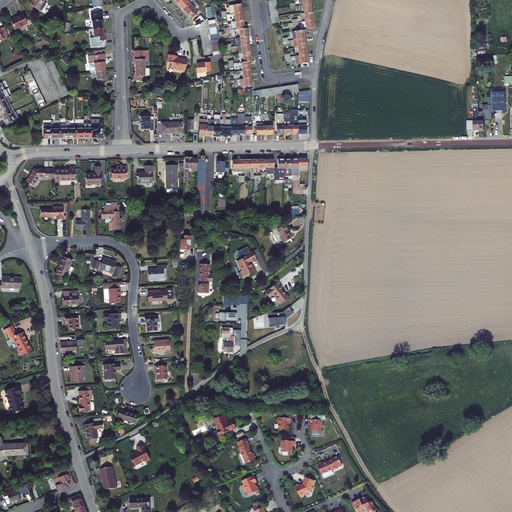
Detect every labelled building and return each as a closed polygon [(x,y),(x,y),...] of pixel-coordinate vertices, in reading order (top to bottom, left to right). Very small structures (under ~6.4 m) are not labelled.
[(44,0),(33,0),(30,6),(38,11),(41,6),(44,0)] [(183,0),(178,0),(174,4),(180,11),(187,4),(190,1),(189,0),(185,0),(184,1),(183,0)] [(187,4),(180,11),(185,17),(187,16),(190,19),(195,14),(187,4)] [(311,4),(303,4),(304,12),(312,12),(311,4)] [(239,5),(227,6),(228,15),(231,15),(240,14),(239,5)] [(312,12),(304,12),(305,20),(313,20),(312,12)] [(240,14),(231,15),(232,23),(241,22),(240,14)] [(100,25),(99,15),(88,17),(89,32),(99,31),(98,25),(100,25)] [(24,26),(20,18),(8,24),(12,32),(24,26)] [(313,20),(305,20),(306,29),(314,28),(313,20)] [(241,22),(232,23),(229,23),(230,31),(232,31),(242,30),(241,22)] [(304,29),(295,30),(296,38),(305,37),(304,29)] [(242,30),(232,31),(233,39),(245,38),(244,30),(242,30)] [(99,31),(89,32),(91,44),(102,43),(101,37),(100,37),(99,31)] [(305,37),(296,38),(297,47),(306,46),(305,37)] [(245,38),(233,39),(234,48),(246,46),(245,38)] [(246,46),(234,48),(234,56),(247,54),(246,46)] [(306,46),(297,47),(298,55),(307,54),(306,46)] [(99,57),(99,52),(91,54),(92,58),(91,58),(92,66),(87,66),(88,75),(92,74),(102,73),(102,67),(101,57),(99,57)] [(147,53),(132,54),(133,64),(134,64),(134,70),(144,70),(143,63),(147,63),(147,53)] [(247,54),(234,56),(235,64),(236,64),(245,63),(248,63),(247,54)] [(307,54),(298,55),(295,55),(296,63),(307,62),(307,54)] [(172,59),(167,58),(166,65),(169,66),(168,66),(170,67),(169,71),(175,72),(176,73),(179,74),(181,73),(184,73),(186,62),(179,61),(179,62),(176,62),(176,60),(174,59),(172,60),(172,59)] [(65,98),(49,62),(43,65),(59,101),(65,98)] [(245,63),(236,64),(237,72),(246,71),(245,63)] [(203,65),(195,66),(196,71),(195,71),(196,77),(210,74),(209,65),(203,66),(203,65)] [(144,70),(134,70),(134,77),(133,77),(133,82),(144,82),(144,70)] [(246,71),(237,72),(238,80),(247,79),(246,71)] [(42,108),(27,73),(21,76),(36,110),(42,108)] [(103,80),(102,73),(92,74),(94,86),(105,85),(104,80),(103,80)] [(247,79),(238,80),(240,89),(248,88),(247,79)] [(309,89),(298,90),(298,101),(309,101),(309,89)] [(502,95),(489,95),(490,114),(502,114),(502,95)] [(7,107),(0,109),(0,118),(7,115),(10,114),(7,107)] [(7,115),(0,118),(0,121),(2,126),(10,122),(7,115)] [(48,119),(45,119),(46,130),(40,130),(40,133),(40,142),(48,142),(48,119)] [(52,119),(48,119),(48,142),(56,142),(56,129),(50,129),(50,124),(52,124),(52,119)] [(149,132),(149,134),(153,134),(153,120),(140,120),(140,132),(149,132)] [(282,137),(281,120),(274,120),(275,136),(273,136),(273,139),(277,139),(277,137),(282,137)] [(197,139),(205,139),(206,123),(202,123),(202,125),(198,125),(197,139)] [(66,124),(64,124),(64,142),(72,141),(72,129),(66,129),(66,124)] [(72,124),(72,129),(72,141),(81,141),(80,127),(80,124),(72,124)] [(97,127),(89,127),(90,141),(98,141),(98,139),(102,139),(101,125),(97,125),(97,127)] [(181,126),(160,126),(160,136),(180,136),(181,126)] [(80,127),(81,141),(90,141),(89,127),(80,127)] [(263,138),(263,129),(263,127),(253,127),(254,138),(263,138)] [(303,128),(295,129),(295,137),(304,136),(303,128)] [(270,129),(263,129),(263,138),(271,137),(270,129)] [(193,158),(185,158),(184,183),(189,183),(190,169),(192,170),(193,158)] [(206,159),(199,159),(197,220),(197,221),(203,221),(206,159)] [(282,177),(283,173),(282,160),(275,161),(275,174),(271,174),(271,182),(276,181),(276,177),(282,177)] [(304,160),(296,160),(296,173),(304,173),(304,160)] [(247,170),(247,161),(239,162),(239,170),(247,170)] [(247,170),(255,169),(255,161),(247,161),(247,170)] [(264,169),(264,161),(255,161),(255,169),(264,169)] [(226,162),(219,162),(218,172),(225,172),(225,171),(226,171),(226,175),(229,175),(229,165),(226,164),(226,162)] [(125,167),(115,167),(115,170),(109,171),(109,180),(125,179),(125,167)] [(150,167),(141,167),(142,173),(134,174),(135,184),(150,184),(150,167)] [(174,167),(164,167),(164,196),(175,195),(174,167)] [(100,185),(99,168),(94,168),(94,174),(90,175),(85,176),(85,186),(100,185)] [(53,172),(53,181),(53,183),(74,182),(73,169),(68,169),(68,171),(53,172)] [(33,172),(25,184),(31,188),(37,180),(42,180),(42,181),(53,181),(53,172),(42,172),(42,171),(33,172)] [(51,211),(39,211),(39,218),(55,217),(55,221),(61,221),(61,218),(62,218),(62,210),(61,210),(61,208),(51,208),(51,211)] [(117,208),(103,208),(103,212),(99,212),(100,221),(111,221),(111,225),(108,225),(108,232),(118,232),(118,225),(120,225),(120,221),(117,221),(117,208)] [(87,212),(79,213),(79,222),(74,222),(74,231),(87,230),(87,212)] [(197,220),(185,219),(184,228),(196,228),(197,221),(197,220)] [(276,225),(272,227),(279,244),(291,239),(288,231),(289,231),(286,225),(277,229),(276,225)] [(181,241),(196,241),(196,233),(185,232),(184,236),(181,236),(181,241)] [(237,262),(242,272),(240,273),(243,278),(254,273),(250,263),(256,260),(252,253),(245,257),(245,258),(237,262)] [(74,260),(64,256),(58,273),(67,277),(74,260)] [(101,262),(95,260),(92,268),(99,270),(100,268),(115,273),(114,276),(119,278),(122,267),(117,266),(116,266),(117,262),(104,258),(102,264),(101,263),(101,262)] [(210,263),(200,262),(199,279),(200,280),(202,280),(201,282),(199,284),(199,291),(209,292),(209,281),(212,281),(212,272),(209,272),(210,263)] [(157,269),(148,269),(149,279),(159,279),(159,280),(165,280),(164,269),(167,269),(167,265),(157,265),(157,269)] [(0,292),(0,293),(0,290),(19,290),(19,279),(0,279),(0,292)] [(121,283),(105,284),(105,290),(110,289),(111,302),(122,302),(121,283)] [(275,284),(262,294),(266,299),(270,296),(277,306),(285,300),(278,290),(279,289),(275,284)] [(155,290),(146,291),(146,301),(165,299),(165,291),(155,291),(155,290)] [(78,291),(64,292),(64,295),(63,296),(63,304),(80,303),(79,295),(78,295),(78,291)] [(245,300),(221,299),(220,308),(236,309),(236,308),(245,308),(245,300)] [(292,310),(269,312),(270,325),(286,324),(286,316),(293,315),(292,310)] [(123,312),(106,314),(106,320),(110,320),(110,328),(121,328),(121,320),(123,320),(123,312)] [(158,315),(145,316),(146,322),(147,322),(148,331),(158,330),(157,321),(159,321),(158,315)] [(66,317),(66,321),(70,320),(71,330),(80,329),(79,316),(66,317)] [(9,327),(1,332),(3,335),(4,335),(7,341),(9,340),(19,358),(29,352),(20,334),(14,337),(9,327)] [(229,332),(219,331),(218,345),(220,345),(219,355),(230,355),(231,339),(229,339),(229,332)] [(77,340),(61,342),(62,354),(67,353),(67,350),(74,349),(74,352),(79,352),(77,340)] [(128,340),(106,341),(106,349),(116,349),(117,353),(128,353),(128,340)] [(170,340),(154,341),(155,352),(165,352),(165,354),(170,354),(170,340)] [(116,364),(105,364),(106,379),(117,378),(117,370),(122,369),(122,364),(116,364)] [(167,365),(155,366),(156,374),(157,374),(157,381),(168,380),(167,365)] [(84,366),(72,367),(73,376),(72,376),(72,382),(84,381),(84,370),(84,366)] [(88,391),(81,391),(81,405),(80,405),(81,411),(92,410),(94,410),(95,409),(95,403),(94,402),(91,403),(91,399),(94,399),(93,387),(88,387),(88,391)] [(18,388),(0,394),(4,404),(7,403),(11,415),(23,412),(18,397),(21,397),(18,388)] [(120,409),(118,416),(123,417),(122,418),(136,422),(139,414),(120,409)] [(225,415),(214,420),(218,430),(217,430),(220,438),(225,436),(224,434),(236,428),(233,422),(229,423),(225,415)] [(289,421),(276,420),(275,426),(276,426),(276,431),(287,432),(287,426),(289,426),(289,421)] [(104,421),(87,424),(89,440),(91,439),(91,444),(97,443),(99,440),(98,438),(100,438),(98,429),(105,428),(104,421)] [(320,422),(307,422),(306,427),(308,427),(308,433),(318,434),(319,429),(320,429),(320,422)] [(247,439),(237,443),(239,448),(239,449),(240,452),(241,452),(246,464),(257,459),(254,453),(253,454),(249,446),(250,446),(247,439)] [(0,440),(0,458),(5,457),(27,455),(26,443),(2,446),(0,440)] [(295,441),(281,441),(281,447),(282,447),(282,452),(292,453),(293,446),(295,446),(295,441)] [(148,460),(141,446),(136,449),(137,452),(134,454),(134,453),(128,456),(134,467),(143,462),(145,463),(147,462),(148,462),(148,460)] [(323,462),(317,464),(322,475),(333,470),(334,470),(338,469),(337,468),(342,466),(338,456),(331,459),(332,460),(324,463),(323,462)] [(111,465),(99,469),(104,489),(110,488),(116,487),(111,465)] [(49,476),(55,493),(72,487),(65,470),(49,476)] [(257,482),(254,476),(242,481),(244,485),(242,486),(245,492),(246,491),(248,495),(259,491),(257,486),(256,487),(255,483),(257,482)] [(315,481),(306,478),(303,485),(301,486),(300,484),(295,486),(300,497),(306,495),(305,494),(310,492),(311,492),(313,487),(312,487),(315,481)] [(15,489),(0,494),(0,502),(2,507),(20,501),(15,489)] [(86,511),(81,496),(68,501),(69,506),(73,504),(76,511),(74,511),(86,511)] [(360,499),(352,503),(355,510),(357,509),(358,511),(362,511),(365,511),(365,510),(367,509),(368,511),(369,511),(378,511),(380,511),(374,507),(372,501),(369,503),(367,498),(362,500),(362,499),(360,500),(360,499)] [(150,499),(130,500),(131,508),(142,508),(141,511),(148,511),(149,508),(150,508),(150,499)]
